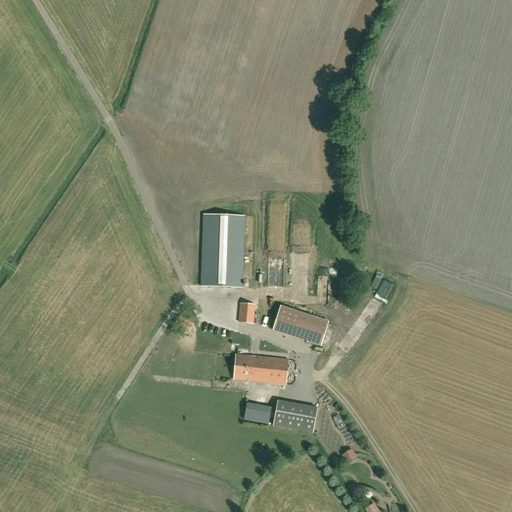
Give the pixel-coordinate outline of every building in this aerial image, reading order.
[(201,287),(242,288),(244,217),(203,215),(201,287)] [(241,304),(239,322),(253,324),(255,305),(241,304)] [(328,322),(280,307),(273,330),(321,346),(328,322)] [(176,323),(190,331),(194,325),(180,317),(176,323)] [(233,380),(286,385),(288,360),(236,355),(233,380)] [(246,405),(243,421),(268,425),(271,410),(246,405)] [(307,407),(303,431),(313,433),(317,409),(307,407)] [(351,465),(361,458),(356,449),(346,456),(351,465)]
